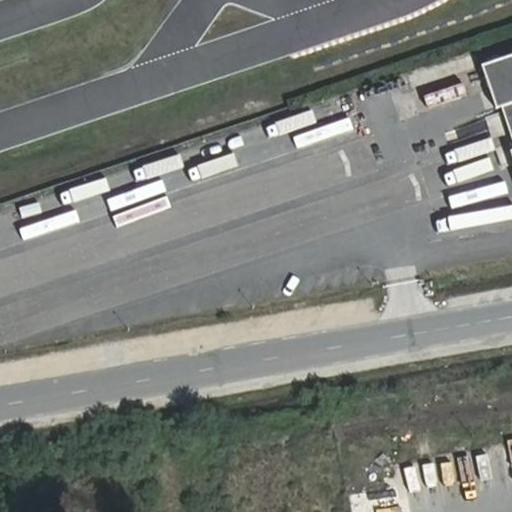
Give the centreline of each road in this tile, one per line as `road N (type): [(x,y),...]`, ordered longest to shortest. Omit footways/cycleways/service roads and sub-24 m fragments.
road 1 (unclassified): [(511,318),(0,404)]
road 2 (unknown): [(397,337),(391,285),(407,270),(511,249)]
